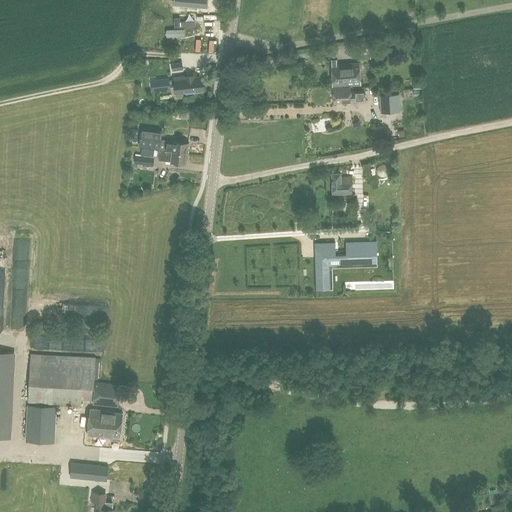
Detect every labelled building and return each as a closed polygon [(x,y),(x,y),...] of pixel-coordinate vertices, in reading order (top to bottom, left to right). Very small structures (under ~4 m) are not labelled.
[(360,38),(362,54),(378,51),(376,39),(375,35),(360,38)] [(172,62),(173,70),(183,69),(182,61),(172,62)] [(332,65),(333,86),(352,85),(352,86),(361,85),(360,63),(332,65)] [(203,76),(194,77),(194,74),(184,75),(184,76),(174,77),(174,79),(169,79),(169,77),(156,79),(157,90),(170,88),(170,86),(175,85),(176,92),(205,89),(203,76)] [(352,85),(333,86),(335,104),(353,103),(352,99),(365,98),(364,90),(353,91),(352,86),(352,85)] [(399,94),(379,95),(381,112),(400,111),(399,94)] [(143,127),(140,147),(158,149),(188,153),(190,143),(162,139),(163,130),(143,127)] [(155,151),(142,149),(141,156),(136,155),(135,162),(153,165),(155,151)] [(187,164),(188,153),(158,149),(157,157),(159,157),(158,160),(187,164)] [(341,177),(341,173),(333,173),(332,195),(352,195),(352,177),(341,177)] [(373,265),(372,242),(341,243),(341,252),(331,253),(331,243),(314,243),(316,289),(330,288),(329,266),(373,265)] [(0,282),(10,284),(11,277),(0,275),(0,282)] [(0,436),(9,437),(13,353),(0,351),(0,436)] [(81,406),(82,398),(92,399),(94,384),(94,383),(95,358),(30,354),(27,404),(81,406)] [(111,385),(95,383),(93,403),(109,404),(111,385)] [(54,441),(56,406),(28,405),(26,440),(54,441)] [(91,408),(88,435),(106,437),(105,442),(120,444),(123,412),(115,412),(115,411),(91,408)] [(84,411),(76,412),(76,429),(85,429),(84,411)] [(108,465),(71,461),(69,476),(107,480),(108,465)] [(489,507),(485,489),(480,490),(483,508),(489,507)] [(92,501),(98,502),(96,511),(115,511),(116,509),(104,508),(106,493),(93,492),(92,501)]
